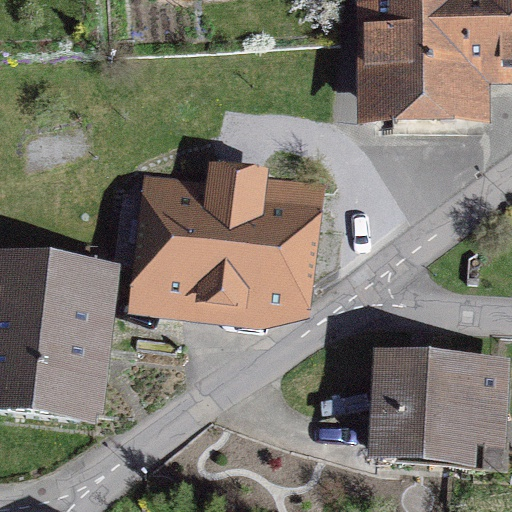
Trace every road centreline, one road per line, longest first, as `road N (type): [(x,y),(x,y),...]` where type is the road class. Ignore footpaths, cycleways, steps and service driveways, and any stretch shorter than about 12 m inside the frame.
road 1 (residential): [(48,504),(357,307)]
road 2 (residential): [(357,307),(511,190)]
road 3 (residential): [(357,307),(511,322)]
